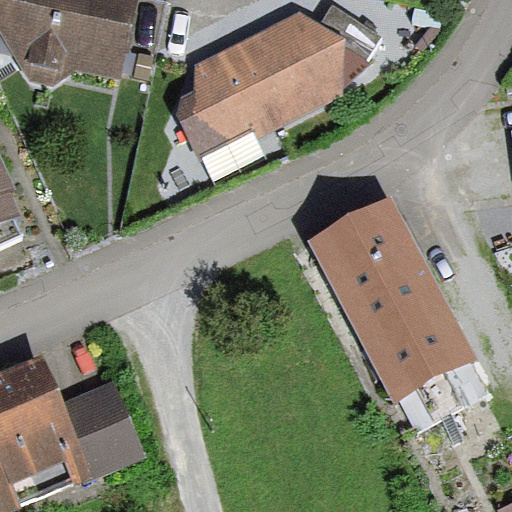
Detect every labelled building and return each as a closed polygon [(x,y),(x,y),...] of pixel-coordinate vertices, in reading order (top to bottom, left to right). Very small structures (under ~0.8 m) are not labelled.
[(0,0),(0,51),(18,56),(15,79),(24,93),(52,93),(58,83),(107,94),(127,0),(0,0)] [(320,28),(346,46),(367,60),(380,39),(334,8),(320,28)] [(346,46),(320,28),(296,15),(195,69),(193,120),(238,152),(343,96),(346,46)] [(0,208),(0,254),(17,247),(0,208)] [(389,214),(313,254),(393,407),(469,367),(389,214)] [(0,378),(0,511),(17,511),(94,481),(65,408),(45,361),(0,378)] [(65,408),(94,481),(144,461),(115,388),(65,408)]
